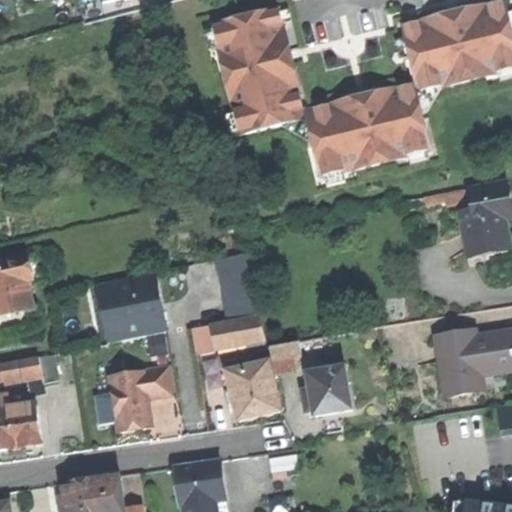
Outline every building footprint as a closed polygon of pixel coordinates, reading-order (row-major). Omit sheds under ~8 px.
[(290,58),(278,10),(213,26),(240,138),(293,125),(308,134),(319,179),(431,151),(420,106),(429,91),(511,70),(511,33),(505,3),(454,15),(401,28),(415,86),(362,99),(304,113),(290,58)] [(469,191),(471,204),(472,210),(460,213),(469,257),(498,252),(509,250),(503,220),(511,218),(511,209),(507,184),(469,191)] [(446,209),(471,204),(469,191),(468,190),(444,195),(446,204),(446,209)] [(426,208),(446,204),(444,195),(425,198),(426,208)] [(228,276),(248,272),(243,255),(224,259),(228,276)] [(27,257),(0,262),(0,312),(32,305),(27,283),(32,282),(27,257)] [(156,274),(99,286),(104,308),(110,306),(117,337),(167,326),(165,317),(156,274)] [(239,319),(259,316),(251,286),(232,289),(239,319)] [(168,333),(167,326),(117,337),(110,306),(104,308),(111,345),(168,333)] [(248,353),(267,349),(267,348),(259,318),(192,331),(197,355),(217,352),(216,347),(247,341),(248,353)] [(480,376),(511,370),(511,330),(473,336),(472,331),(434,337),(444,397),(483,390),(480,376)] [(273,375),(296,371),(294,360),(301,359),(299,343),(267,348),(267,349),(273,375)] [(0,382),(41,374),(42,380),(43,385),(57,382),(53,355),(0,365),(1,367),(0,367),(0,382)] [(279,413),(267,364),(253,367),(252,359),(233,363),(234,372),(226,374),(234,412),(237,423),(279,413)] [(175,395),(171,367),(109,377),(118,434),(151,429),(147,400),(175,395)] [(312,417),(350,411),(344,370),(306,376),(308,392),(301,393),(303,400),(304,407),(311,406),(312,417)] [(32,398),(45,395),(43,385),(42,380),(29,383),(32,398)] [(0,451),(17,449),(40,445),(34,405),(6,410),(4,402),(0,402),(0,451)] [(511,406),(498,408),(503,437),(511,435),(511,406)] [(269,476),(295,472),(293,459),(268,462),(269,476)] [(184,508),(184,511),(214,511),(213,503),(224,501),(218,462),(192,466),(174,468),(180,508),(184,508)] [(58,511),(141,511),(142,511),(134,511),(125,511),(120,476),(81,482),(62,485),(63,498),(57,498),(58,511)]
